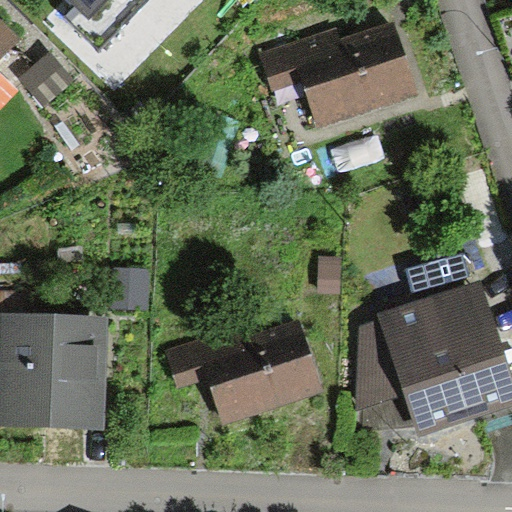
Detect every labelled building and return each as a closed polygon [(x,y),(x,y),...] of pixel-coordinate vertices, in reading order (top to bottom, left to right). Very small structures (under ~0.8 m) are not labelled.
[(49,0),(67,18),(85,0),(49,0)] [(383,16),(270,50),(298,141),(410,107),(383,16)] [(0,20),(0,74),(27,46),(0,20)] [(511,341),(490,270),(372,306),(414,440),(511,409),(511,341)] [(293,311),(161,350),(185,433),(317,394),(293,311)] [(104,321),(0,312),(0,434),(94,442),(104,321)]
